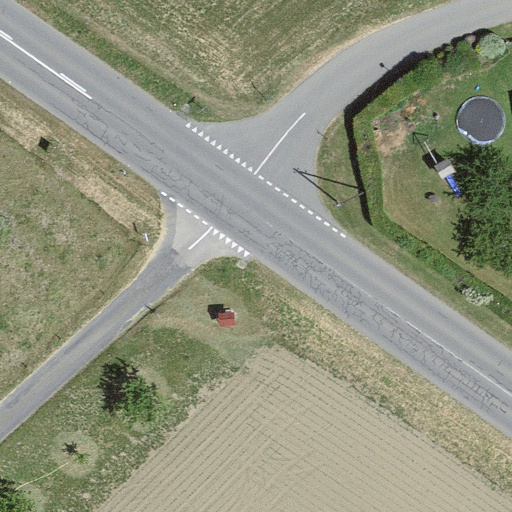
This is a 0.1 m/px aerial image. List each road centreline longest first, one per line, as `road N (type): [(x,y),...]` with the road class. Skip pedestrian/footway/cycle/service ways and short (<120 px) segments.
road 1 (residential): [(511,3),(427,31),(365,63),(311,106),(237,198)]
road 2 (tertiary): [(511,393),(237,198)]
road 3 (tertiary): [(237,198),(0,32)]
